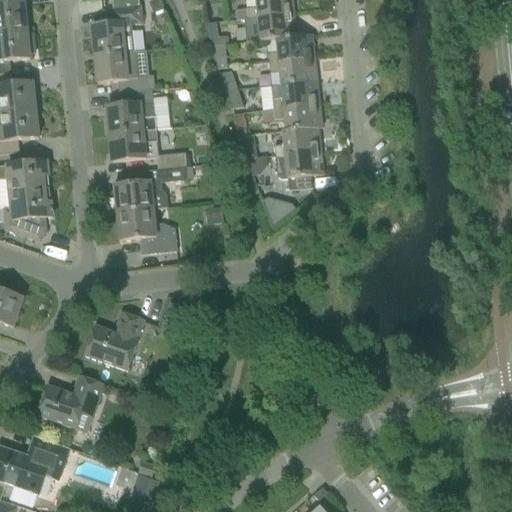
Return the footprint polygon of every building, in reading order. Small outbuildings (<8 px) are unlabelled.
[(0,0),(0,36),(27,34),(24,6),(0,8),(0,0)] [(111,27),(92,29),(94,58),(124,55),(122,39),(127,39),(127,38),(128,38),(131,35),(131,28),(141,26),(140,10),(138,0),(110,0),(112,13),(110,13),(111,27)] [(158,0),(148,4),(152,15),(162,12),(158,0)] [(235,23),(293,17),(291,0),(256,0),(257,11),(234,13),(235,23)] [(293,17),(244,22),(246,46),(275,42),(296,40),(293,17)] [(0,76),(5,76),(3,64),(29,62),(29,57),(34,56),(33,38),(27,39),(27,34),(0,36),(0,76)] [(268,66),(314,62),(312,38),(296,40),(275,42),(277,55),(267,56),(268,66)] [(217,40),(208,41),(211,49),(224,48),(228,47),(227,39),(221,40),(217,40)] [(218,71),(227,70),(224,48),(211,49),(218,71)] [(124,55),(94,58),(97,87),(117,85),(119,97),(124,96),(151,93),(154,93),(152,80),(137,81),(134,54),(124,55)] [(317,85),(314,65),(314,62),(268,66),(269,77),(278,76),(280,89),(317,85)] [(226,94),(238,93),(232,75),(220,77),(226,94)] [(6,88),(5,76),(0,76),(0,108),(1,117),(35,113),(32,85),(6,88)] [(280,89),(271,90),(273,113),(319,108),(317,85),(280,89)] [(120,108),(106,110),(109,138),(155,133),(154,121),(151,93),(124,96),(119,97),(120,108)] [(232,112),(244,111),(238,93),(226,94),(232,112)] [(321,131),(319,108),(273,113),(262,114),(263,124),(283,122),(285,135),(321,131)] [(0,158),(13,157),(12,144),(38,141),(35,113),(1,117),(0,117),(0,158)] [(320,154),(318,132),(321,132),(321,131),(285,135),(281,135),(282,149),(274,149),(275,159),(320,154)] [(155,133),(109,138),(112,166),(131,164),(156,161),(156,159),(158,159),(155,133)] [(254,139),(238,141),(240,159),(256,157),(254,139)] [(274,159),(275,169),(276,169),(277,180),(280,183),(287,182),(288,194),(312,192),(311,180),(323,178),(320,154),(274,159)] [(157,174),(163,173),(187,171),(185,156),(156,159),(157,174)] [(49,192),(46,165),(0,169),(0,183),(7,183),(9,197),(49,192)] [(166,211),(165,200),(162,196),(161,187),(188,184),(187,171),(163,173),(157,174),(141,175),(143,186),(114,189),(117,217),(152,213),(168,212),(168,211),(166,211)] [(40,245),(45,231),(44,221),(52,220),(49,192),(9,197),(10,211),(3,212),(5,233),(40,245)] [(272,230),(295,212),(291,207),(267,201),(262,203),(272,230)] [(207,228),(223,226),(221,210),(205,212),(207,228)] [(152,213),(117,217),(120,245),(140,243),(148,242),(149,257),(177,255),(175,240),(175,233),(162,227),(154,228),(152,213)] [(0,326),(12,330),(22,301),(0,293),(0,326)] [(169,304),(164,316),(194,326),(198,314),(169,304)] [(137,344),(144,324),(121,316),(114,336),(95,329),(85,359),(127,374),(137,344)] [(47,389),(37,419),(56,426),(75,433),(86,436),(92,420),(104,387),(97,385),(79,379),(72,397),(47,389)] [(58,484),(69,452),(33,439),(26,459),(0,450),(0,484),(38,498),(44,479),(58,484)] [(151,481),(155,469),(142,464),(138,476),(151,481)] [(149,506),(157,484),(137,477),(129,498),(149,506)] [(322,491),(313,498),(318,504),(327,497),(322,491)]
